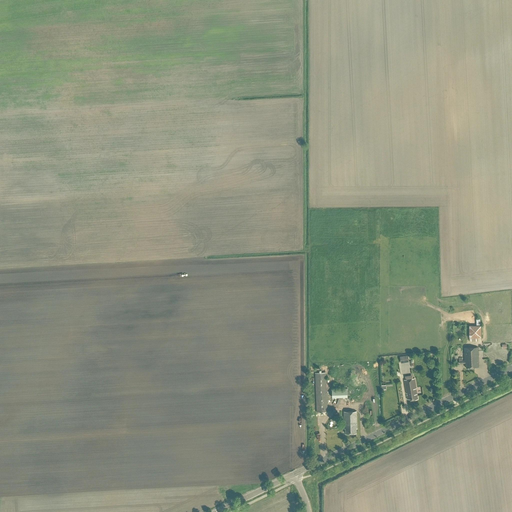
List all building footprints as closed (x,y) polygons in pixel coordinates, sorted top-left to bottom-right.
[(469,325),(469,338),(481,338),(481,325),(469,325)] [(462,357),(459,357),(459,363),(466,363),(466,367),(479,367),(478,347),(464,347),(464,360),(462,361),(462,357)] [(315,372),(317,412),(327,412),(326,372),(315,372)] [(418,399),(415,378),(404,380),(407,399),(410,399),(410,400),(418,399)] [(347,388),(332,389),(332,397),(348,396),(347,388)] [(344,411),(345,429),(346,433),(356,433),(356,428),(357,428),(357,411),(344,411)]
